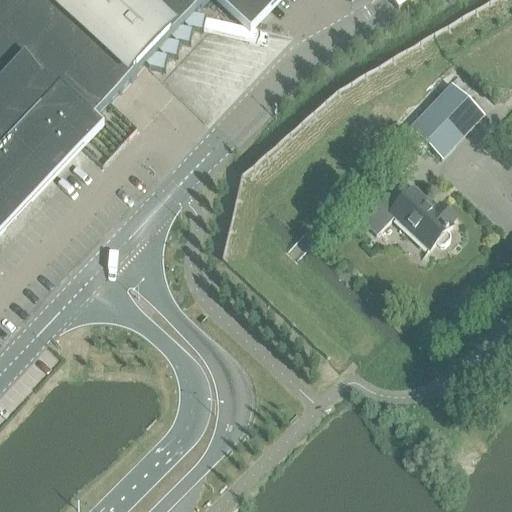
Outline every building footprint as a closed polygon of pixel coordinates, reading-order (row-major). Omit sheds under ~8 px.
[(0,0),(0,224),(95,125),(134,83),(45,0),(0,0)] [(45,0),(134,83),(171,43),(124,0),(45,0)] [(124,0),(171,43),(210,2),(250,40),(278,10),(287,0),(124,0)] [(481,76),(479,91),(495,93),(497,78),(481,76)] [(409,135),(439,163),(482,118),(451,90),(409,135)] [(393,213),(380,201),(358,225),(375,241),(393,222),(428,255),(435,248),(439,252),(443,251),(448,245),(448,241),(444,238),(451,230),(450,229),(454,224),(438,210),(433,214),(412,193),(393,213)]
